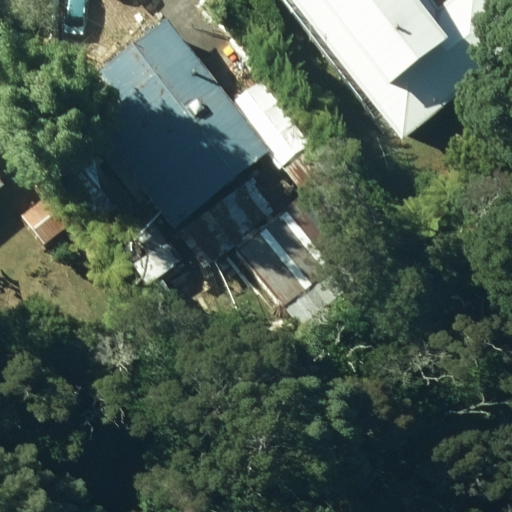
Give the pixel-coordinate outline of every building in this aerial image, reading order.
[(306,0),(418,140),(511,65),(511,7),(506,0),(463,0),(445,15),(432,0),(306,0)] [(72,87),(204,255),(277,199),(248,161),(273,141),(169,9),(72,87)] [(0,185),(12,177),(0,160),(0,185)] [(82,226),(47,186),(17,213),(52,253),(82,226)] [(240,254),(303,335),(365,286),(304,205),(240,254)] [(229,331),(238,352),(265,341),(256,320),(229,331)]
